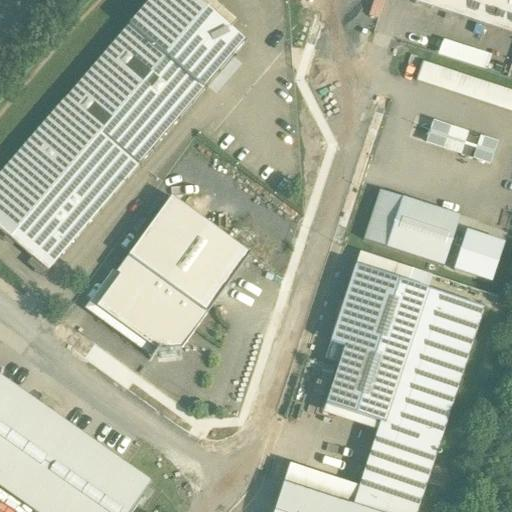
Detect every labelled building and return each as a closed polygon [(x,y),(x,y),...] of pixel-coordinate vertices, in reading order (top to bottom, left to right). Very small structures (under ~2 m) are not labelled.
[(151,0),(64,101),(139,166),(246,44),(194,0),(151,0)] [(511,0),(415,0),(414,5),(511,36),(511,0)] [(440,41),(435,57),(486,72),(490,57),(440,41)] [(511,93),(422,64),(416,82),(511,113),(511,93)] [(139,166),(64,101),(0,175),(0,230),(47,271),(139,166)] [(468,134),(433,122),(425,145),(460,156),(468,134)] [(479,138),(468,134),(461,156),(472,160),(479,138)] [(497,143),(480,138),(472,160),(489,166),(497,143)] [(460,218),(380,192),(363,241),(443,268),(460,218)] [(171,198),(116,274),(118,275),(95,308),(156,353),(158,351),(180,349),(181,350),(206,315),(250,255),(171,198)] [(502,245),(467,234),(454,272),(490,283),(502,245)] [(484,309),(355,266),(330,345),(344,349),(399,368),(381,425),(375,444),(433,463),(484,309)] [(399,368),(344,349),(325,406),(381,425),(399,368)] [(126,468),(0,380),(0,489),(33,511),(126,511),(147,483),(126,468)] [(416,511),(433,463),(375,444),(353,508),(282,486),(273,511),(416,511)]
